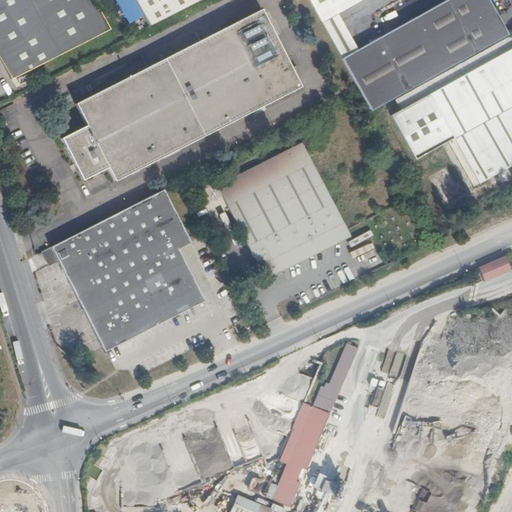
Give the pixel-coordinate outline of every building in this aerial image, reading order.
[(104,29),(88,0),(0,0),(0,64),(9,80),(92,35),(104,29)] [(199,0),(135,0),(149,26),(199,0)] [(308,0),(321,23),(361,0),(308,0)] [(447,0),(356,50),(340,59),(357,91),(369,111),(506,35),(487,0),(447,0)] [(57,141),(79,182),(104,169),(111,182),(126,175),(128,177),(137,173),(135,170),(159,158),(161,161),(176,153),(175,150),(183,146),(184,148),(200,140),(199,137),(215,129),(216,131),(225,126),(225,125),(297,87),(257,11),(241,20),(240,18),(237,20),(237,22),(72,107),(83,128),(57,141)] [(336,14),(321,23),(340,59),(356,50),(336,14)] [(399,111),(511,49),(511,36),(394,102),(399,111)] [(451,140),(476,185),(503,170),(511,165),(511,49),(399,111),(389,117),(413,161),(446,144),(451,140)] [(470,188),(476,185),(451,140),(446,144),(470,188)] [(288,259),(345,230),(301,142),(217,185),(261,273),(288,259)] [(59,243),(48,248),(52,256),(63,250),(66,256),(63,257),(64,259),(85,301),(108,349),(207,299),(181,247),(194,241),(167,187),(63,241),(59,243)] [(349,237),(345,230),(288,259),(261,273),(264,280),(336,244),(349,237)] [(63,250),(52,256),(55,263),(64,259),(63,257),(66,256),(63,250)] [(495,259),(480,267),(487,280),(501,274),(511,268),(511,264),(506,254),(495,259)] [(329,414),(358,348),(345,343),(329,384),(325,383),(323,387),(320,386),(312,406),(329,414)] [(447,383),(438,383),(438,384),(419,384),(419,388),(425,388),(426,394),(447,394),(447,383)] [(279,462),(286,465),(271,499),(289,507),(300,483),(296,481),(302,468),(306,470),(329,414),(312,406),(310,406),(310,405),(302,402),(301,405),(296,417),(290,431),(292,431),(279,462)] [(312,486),(332,495),(338,482),(317,473),(312,486)] [(276,511),(237,495),(234,494),(230,502),(218,498),(213,506),(227,511),(276,511)]
